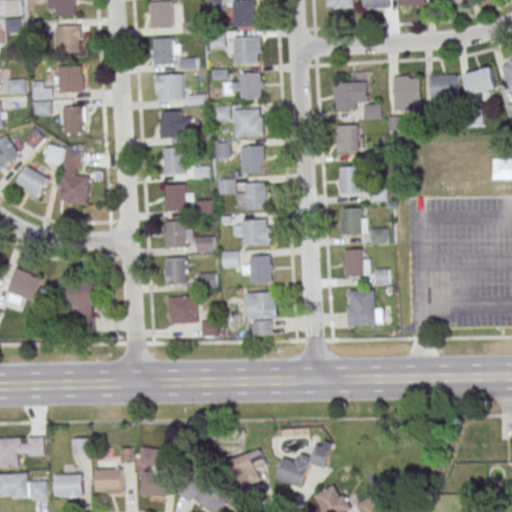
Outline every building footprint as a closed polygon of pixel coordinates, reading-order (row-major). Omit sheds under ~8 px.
[(51,0),(52,16),(77,16),(76,0),(51,0)] [(223,0),(210,0),(210,9),(223,9),(223,0)] [(255,0),(234,0),(234,26),(255,26),(255,0)] [(327,0),(327,8),(354,8),(354,0),(327,0)] [(389,0),(363,0),(363,9),(390,9),(389,0)] [(150,2),(174,1),(176,27),(151,28),(150,2)] [(22,33),(22,18),(8,18),(8,33),(22,33)] [(58,25),(58,52),(83,52),(83,25),(58,25)] [(230,36),(230,63),(261,63),(261,36),(230,36)] [(154,38),(174,37),(175,63),(156,64),(154,38)] [(511,59),(501,64),(511,90),(511,59)] [(59,92),(83,92),(83,66),(59,66),(59,92)] [(467,72),(471,94),(498,89),(494,67),(467,72)] [(241,73),(261,72),(262,98),(242,99),(241,73)] [(157,74),(183,73),(184,99),(158,100),(157,74)] [(431,74),(431,98),(459,98),(459,74),(431,74)] [(422,110),(422,75),(396,75),(396,110),(422,110)] [(26,93),(26,79),(9,79),(9,93),(26,93)] [(336,83),(368,81),(369,101),(357,101),(357,109),(337,110),(336,83)] [(33,82),(33,116),(52,116),(52,82),(33,82)] [(63,106),(63,133),(85,133),(85,106),(63,106)] [(217,119),(229,120),(230,109),(218,107),(217,119)] [(235,110),(255,109),(256,135),(237,136),(235,110)] [(161,111),(181,110),(182,137),(163,138),(161,111)] [(338,125),(358,124),(359,150),(339,151),(338,125)] [(36,149),(45,138),(34,127),(24,139),(36,149)] [(22,156),(7,134),(0,139),(0,168),(1,170),(22,156)] [(216,158),(231,158),(231,142),(216,142),(216,158)] [(242,146),(262,145),(263,172),(243,172),(242,146)] [(164,148),(184,147),(185,173),(166,174),(164,148)] [(88,175),(80,174),(81,150),(46,148),(45,162),(62,163),(61,204),(87,205),(88,175)] [(39,199),(51,180),(27,165),(15,184),(39,199)] [(341,166),(360,165),(362,192),(342,192),(341,166)] [(218,180),(219,194),(235,193),(234,179),(218,180)] [(245,183),(265,182),(266,209),(246,209),(245,183)] [(165,185),(185,184),(186,210),(166,211),(165,185)] [(195,213),(212,213),(212,201),(195,201),(195,213)] [(343,209),(363,208),(364,234),(344,235),(343,209)] [(242,220),(266,219),(266,226),(269,226),(270,244),(244,246),(242,220)] [(165,221),(185,220),(186,246),(166,247),(165,221)] [(373,244),(390,244),(390,228),(373,228),(373,244)] [(214,236),(196,236),(196,252),(214,252),(214,236)] [(345,250),(365,249),(366,275),(347,276),(345,250)] [(239,266),(238,251),(222,252),(223,267),(239,266)] [(250,256),(270,255),(271,282),(252,282),(250,256)] [(165,258),(185,257),(186,283),(166,284),(165,258)] [(22,304),(25,296),(34,299),(42,277),(17,268),(5,298),(22,304)] [(378,270),(378,283),(390,283),(390,270),(378,270)] [(95,326),(94,283),(67,284),(68,308),(80,307),(80,327),(95,326)] [(350,291),(376,289),(378,324),(349,326),(348,306),(351,306),(350,291)] [(247,293),(267,292),(268,318),(248,319),(247,293)] [(171,297),(197,296),(198,322),(172,323),(171,297)] [(202,335),(219,335),(219,321),(202,321),(202,335)] [(0,437),(0,466),(18,466),(18,456),(45,455),(45,436),(0,437)] [(89,438),(72,438),(72,454),(89,454),(89,438)] [(283,457),(277,480),(304,487),(310,464),(326,468),(334,443),(318,438),(313,456),(298,452),(296,461),(283,457)] [(261,480),(257,470),(267,466),(260,449),(231,460),(242,487),(261,480)] [(96,468),(96,493),(124,493),(124,468),(96,468)] [(142,495),(168,495),(168,471),(142,471),(142,495)] [(28,482),(28,473),(0,472),(0,491),(9,492),(9,498),(49,498),(49,482),(28,482)] [(56,497),(85,497),(85,474),(56,474),(56,497)] [(207,511),(222,511),(232,502),(200,474),(184,491),(207,511)] [(315,497),(323,511),(345,511),(352,508),(337,483),(315,497)] [(360,511),(380,511),(374,496),(357,503),(360,511)]
